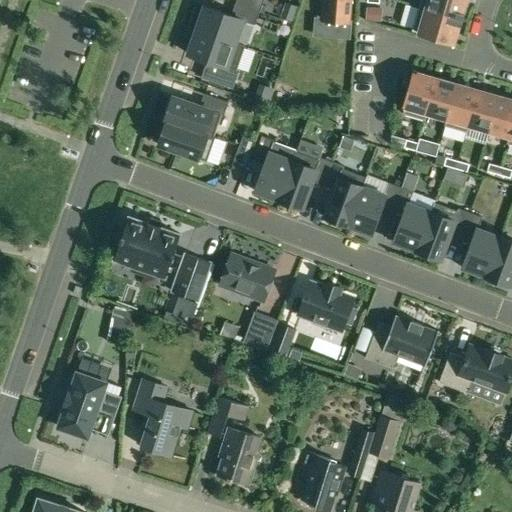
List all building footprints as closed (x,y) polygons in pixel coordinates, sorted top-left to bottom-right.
[(236,0),(235,4),(259,12),(263,0),(236,0)] [(322,0),(322,19),(349,21),(350,0),(322,0)] [(460,18),(465,0),(420,0),(418,6),(460,18)] [(243,21),(255,25),(259,12),(235,4),(231,16),(211,9),(211,8),(204,6),(195,30),(235,43),(243,21)] [(454,42),(460,18),(418,6),(411,30),(454,42)] [(233,88),(239,70),(236,69),(244,47),(235,43),(195,30),(187,54),(195,56),(207,60),(201,78),(233,88)] [(436,78),(414,72),(402,114),(424,120),(436,78)] [(436,78),(424,120),(425,120),(427,114),(446,119),(444,126),(445,126),(457,84),(436,78)] [(457,84),(445,126),(466,132),(478,90),(457,84)] [(478,90),(466,132),(467,132),(469,125),(488,131),(498,96),(478,90)] [(180,99),(173,96),(164,120),(215,138),(215,137),(213,136),(221,114),(223,115),(228,102),(204,94),(200,106),(180,99)] [(511,99),(498,96),(488,131),(508,137),(506,144),(507,144),(511,127),(511,99)] [(215,138),(164,120),(164,121),(166,122),(158,145),(165,147),(206,161),(215,138)] [(278,200),(296,152),(295,151),(292,160),(270,152),(274,141),(262,136),(254,160),(265,164),(257,184),(254,191),(278,200)] [(256,142),(243,137),(234,161),(247,166),(256,142)] [(418,143),(416,151),(427,154),(429,146),(431,142),(420,139),(418,143)] [(418,143),(406,140),(404,147),(416,151),(418,143)] [(312,181),(323,185),(332,162),(320,157),(319,160),(296,152),(278,200),(302,209),(305,202),(304,201),(312,181)] [(457,161),(446,157),(444,165),(455,169),(457,161)] [(455,169),(467,172),(469,164),(457,161),(455,169)] [(324,216),(347,225),(365,177),(343,169),(344,166),(332,162),(323,185),(334,189),(327,210),(326,210),(324,216)] [(501,167),(489,163),(487,171),(499,175),(501,167)] [(499,175),(510,178),(511,171),(511,169),(501,167),(499,175)] [(366,177),(365,177),(347,225),(371,234),(374,227),(373,227),(381,207),(392,211),(401,187),(389,183),(385,194),(363,186),(366,177)] [(413,191),(401,187),(392,211),(403,215),(396,235),(395,235),(393,242),(417,251),(431,211),(409,203),(413,191)] [(431,211),(417,251),(440,260),(443,253),(443,252),(450,232),(461,236),(470,213),(458,208),(457,211),(434,203),(431,211)] [(482,217),(470,213),(461,236),(472,240),(465,260),(462,267),(486,276),(500,237),(478,229),(482,217)] [(146,222),(146,223),(129,217),(127,220),(125,219),(118,239),(120,240),(114,258),(133,265),(131,271),(144,276),(147,269),(165,276),(180,234),(162,228),(146,222)] [(511,241),(500,237),(486,276),(510,285),(511,278),(511,277),(511,241)] [(247,261),(247,259),(231,253),(219,285),(263,301),(275,270),(258,264),(258,265),(247,261)] [(185,254),(172,292),(197,300),(210,262),(185,254)] [(310,283),(299,314),(313,319),(312,322),(325,327),(327,324),(341,329),(344,321),(351,323),(356,309),(349,307),(352,299),(339,294),(341,288),(326,282),(324,288),(310,283)] [(197,304),(196,304),(177,297),(171,313),(165,311),(162,318),(188,328),(193,313),(197,304)] [(244,340),(267,348),(278,320),(254,311),(244,340)] [(124,312),(117,343),(125,345),(132,313),(124,312)] [(365,358),(392,368),(397,355),(424,365),(424,366),(425,367),(439,331),(437,330),(437,332),(423,326),(424,325),(410,320),(410,321),(396,316),(396,315),(395,315),(391,326),(378,321),(365,358)] [(270,350),(285,355),(295,329),(280,324),(270,350)] [(449,353),(438,382),(465,392),(470,379),(505,392),(510,379),(511,379),(511,360),(502,356),(502,353),(486,348),(483,349),(469,344),(464,358),(449,353)] [(124,345),(124,357),(133,357),(134,346),(124,345)] [(65,406),(58,427),(87,436),(90,428),(108,435),(121,397),(103,390),(105,382),(77,373),(70,392),(69,391),(64,406),(65,406)] [(142,379),(133,409),(150,415),(140,446),(171,456),(180,426),(187,428),(192,412),(163,403),(167,387),(142,379)] [(219,397),(208,433),(220,437),(227,415),(244,420),(248,406),(219,397)] [(449,414),(443,415),(439,421),(440,428),(446,432),(453,430),(457,424),(455,418),(449,414)] [(398,422),(381,416),(369,452),(387,458),(398,422)] [(358,441),(348,474),(360,478),(374,431),(362,427),(358,441)] [(226,445),(217,474),(227,477),(226,480),(230,481),(231,478),(248,484),(253,467),(250,466),(259,438),(228,428),(223,443),(226,445)] [(307,451),(299,478),(307,481),(302,500),(315,504),(314,508),(326,511),(328,511),(336,489),(338,489),(345,466),(330,461),(331,459),(307,451)] [(410,511),(419,483),(381,471),(374,493),(379,495),(374,511),(410,511)] [(83,511),(38,498),(33,511),(83,511)]
